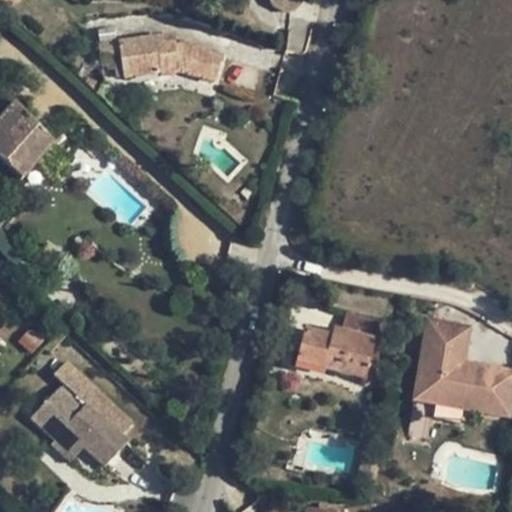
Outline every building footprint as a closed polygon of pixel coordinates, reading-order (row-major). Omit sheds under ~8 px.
[(0,0),(0,2),(9,10),(18,0),(0,0)] [(269,0),(271,4),(272,6),(275,9),(281,11),(288,11),(295,8),(298,5),(300,2),(300,0),(269,0)] [(166,44),(175,42),(174,34),(164,35),(166,44)] [(166,44),(164,35),(98,45),(100,57),(120,54),(124,79),(160,73),(161,77),(182,73),(214,83),(222,56),(184,44),(175,45),(175,42),(166,44)] [(0,96),(11,107),(0,119),(0,163),(1,162),(15,174),(13,177),(16,179),(18,176),(22,180),(53,143),(14,103),(27,87),(9,71),(0,81),(0,96)] [(326,363),(325,369),(363,379),(378,321),(347,313),(342,331),(334,329),(332,336),(305,329),(299,356),(326,363)] [(427,320),(417,383),(435,386),(431,404),(508,417),(511,394),(511,371),(464,364),(470,328),(427,320)] [(326,363),(299,356),(295,370),(323,376),(325,369),(326,363)] [(435,386),(417,383),(413,401),(431,404),(435,386)] [(59,388),(30,418),(55,441),(65,430),(84,449),(104,469),(128,442),(88,405),(83,411),(59,388)] [(55,441),(50,446),(70,464),(84,449),(65,430),(55,441)] [(357,476),(374,481),(381,457),(363,452),(357,476)]
